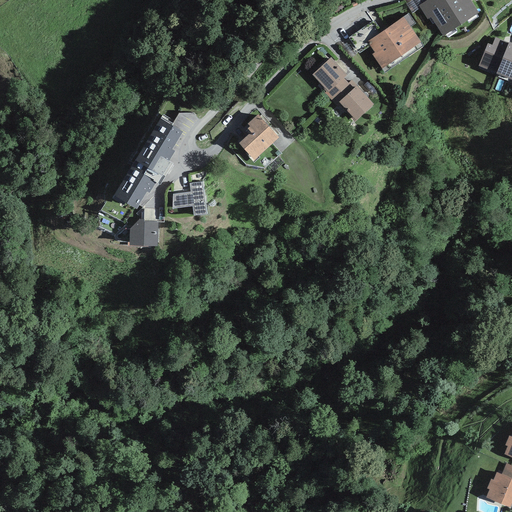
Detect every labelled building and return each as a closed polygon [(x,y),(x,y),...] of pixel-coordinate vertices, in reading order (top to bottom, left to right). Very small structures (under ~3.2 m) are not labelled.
[(427,0),(418,6),(427,19),(430,17),(443,36),(479,13),(470,0),(427,0)] [(421,42),(403,17),(367,42),(374,53),(372,54),(382,69),(421,42)] [(478,66),(496,74),(508,43),(495,37),(492,45),(488,43),(478,66)] [(509,43),(508,43),(496,74),(511,80),(511,43),(509,42),(509,43)] [(347,75),(331,58),(312,75),(327,90),(328,92),(343,78),(347,75)] [(327,90),(324,93),(335,105),(339,102),(356,86),(352,81),(349,84),(343,78),(328,92),(327,90)] [(373,105),(356,86),(339,102),(356,121),(373,105)] [(239,143),(254,160),(279,138),(258,115),(247,124),(250,127),(247,129),(250,132),(239,143)] [(112,198),(123,205),(125,203),(136,209),(147,192),(149,193),(156,183),(160,185),(172,164),(169,161),(175,151),(172,150),(182,132),(160,118),(112,198)] [(193,216),(207,214),(203,181),(188,182),(189,191),(171,193),(172,208),(192,206),(193,216)] [(139,220),(129,229),(129,246),(157,246),(158,222),(144,222),(144,220),(139,220)] [(511,465),(506,463),(502,474),(497,472),(493,480),(491,479),(487,489),(489,490),(486,498),(510,507),(511,502),(511,465)]
